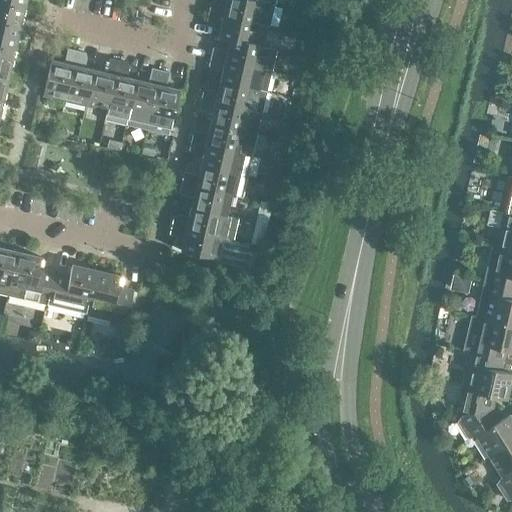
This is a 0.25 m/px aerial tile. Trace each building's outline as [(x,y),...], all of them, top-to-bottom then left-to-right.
[(25,0),(0,0),(0,11),(21,16),(25,0)] [(269,26),(274,5),(253,0),(225,0),(225,6),(210,3),(208,12),(268,25),(269,26)] [(0,33),(17,37),(21,16),(0,11),(0,33)] [(263,45),(268,25),(208,12),(206,20),(215,23),(216,22),(217,18),(221,19),(217,37),(229,40),(229,39),(253,44),(253,43),(263,45)] [(0,55),(12,58),(17,37),(0,33),(0,55)] [(265,46),(263,45),(253,43),(253,44),(229,39),(229,40),(226,51),(212,48),(210,56),(271,71),(276,49),(265,47),(265,46)] [(64,100),(76,50),(67,48),(64,63),(50,60),(42,95),(64,100)] [(85,105),(93,70),(81,67),(84,52),(76,50),(64,100),(85,105)] [(0,77),(7,79),(12,58),(0,55),(0,77)] [(266,92),(271,71),(210,56),(208,65),(222,69),(220,81),(266,92)] [(106,110),(118,60),(109,58),(107,67),(108,68),(111,69),(110,74),(93,70),(85,105),(106,110)] [(125,125),(135,79),(123,77),(127,62),(118,60),(106,110),(104,119),(125,125)] [(146,129),(160,70),(151,68),(148,82),(135,79),(125,125),(146,129)] [(169,72),(160,70),(146,129),(168,135),(179,89),(165,86),(169,72)] [(261,113),(266,92),(220,81),(217,93),(202,90),(200,99),(261,113)] [(256,134),(261,113),(200,99),(198,107),(213,111),(210,123),(256,134)] [(252,155),(256,134),(210,123),(207,135),(192,132),(190,141),(252,155)] [(58,130),(56,138),(65,140),(67,132),(58,130)] [(104,138),(102,147),(119,151),(121,142),(104,138)] [(247,176),(252,155),(190,141),(188,149),(203,153),(200,165),(247,176)] [(242,197),(247,176),(200,165),(197,177),(183,174),(181,183),(230,194),(242,197)] [(226,215),(230,194),(181,183),(179,191),(193,195),(190,207),(226,215)] [(260,201),(258,211),(268,213),(271,203),(260,201)] [(221,236),(226,215),(190,207),(187,219),(173,216),(171,225),(221,236)] [(511,213),(505,212),(497,247),(511,250),(511,213)] [(216,258),(221,236),(171,225),(169,234),(183,237),(180,250),(216,258)] [(511,250),(497,247),(493,246),(485,281),(511,287),(511,250)] [(0,293),(7,295),(17,251),(0,247),(0,293)] [(46,304),(54,271),(38,268),(41,257),(17,251),(7,295),(46,304)] [(86,313),(96,270),(71,264),(69,275),(54,271),(46,304),(86,313)] [(120,275),(96,270),(86,313),(85,315),(125,324),(133,290),(117,286),(120,275)] [(511,287),(485,281),(477,316),(486,318),(511,324),(511,287)] [(511,350),(511,324),(486,318),(478,353),(505,360),(508,349),(511,350)] [(28,330),(25,342),(36,344),(39,333),(28,330)] [(511,372),(503,370),(505,360),(478,353),(472,352),(464,388),(470,389),(464,414),(494,409),(497,396),(508,399),(511,383),(511,372)] [(501,420),(494,409),(464,414),(459,421),(471,439),(479,438),(491,456),(511,442),(511,415),(511,414),(501,420)] [(447,419),(439,421),(442,429),(445,428),(448,423),(447,419)] [(511,442),(491,456),(502,474),(497,482),(508,500),(511,499),(511,442)] [(469,476),(462,481),(466,488),(474,483),(469,476)]
